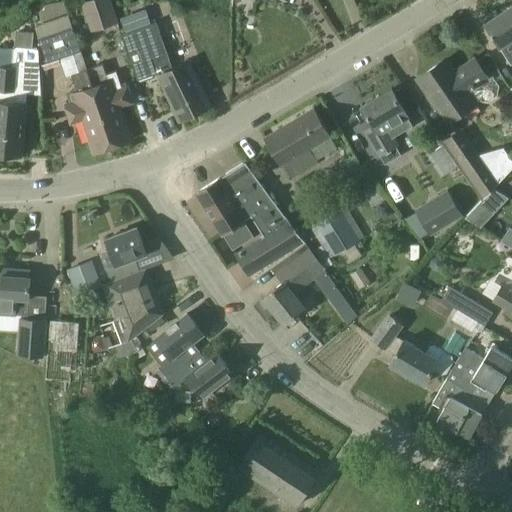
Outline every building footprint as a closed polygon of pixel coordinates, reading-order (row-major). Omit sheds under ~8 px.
[(85,0),(83,1),(92,30),(121,22),(113,0),(85,0)] [(511,5),(484,23),(500,47),(509,62),(511,59),(511,5)] [(157,22),(121,34),(138,81),(158,74),(181,121),(211,107),(189,61),(173,69),(157,22)] [(113,146),(87,69),(72,26),(39,39),(39,43),(47,64),(65,57),(77,92),(74,93),(78,105),(74,106),(73,102),(65,105),(71,124),(83,120),(94,153),(113,146)] [(0,158),(19,159),(19,157),(22,157),(27,93),(42,95),(39,48),(29,48),(31,34),(15,33),(14,46),(13,52),(0,50),(0,158)] [(446,59),(418,79),(448,121),(475,102),(477,101),(487,103),(495,97),(498,86),(492,77),(486,77),(475,60),(456,73),(446,59)] [(103,64),(87,69),(113,146),(133,140),(121,106),(133,102),(126,84),(121,85),(117,71),(107,75),(103,64)] [(363,107),(374,126),(365,131),(380,156),(385,163),(400,154),(396,147),(397,146),(393,139),(413,127),(391,90),(363,107)] [(265,138),(281,165),(283,164),(291,178),(317,162),(309,149),(317,144),(327,160),(340,152),(330,137),(331,136),(314,108),(265,138)] [(461,128),(441,142),(475,190),(482,200),(511,168),(511,161),(503,148),(479,155),(461,128)] [(305,241),(245,163),(196,193),(222,235),(224,234),(233,249),(254,236),(244,221),(252,216),(263,235),(235,253),(249,276),(305,241)] [(447,192),(416,211),(430,234),(461,215),(447,192)] [(337,204),(312,219),(334,256),(360,240),(337,204)] [(478,204),(465,218),(481,228),(492,216),(478,204)] [(111,282),(141,271),(136,258),(148,254),(137,226),(106,238),(110,249),(105,251),(101,258),(105,269),(106,269),(111,282)] [(511,229),(510,228),(502,241),(511,247),(511,229)] [(325,270),(304,245),(271,269),(282,282),(264,297),(276,311),(273,313),(280,321),(282,320),(285,323),(304,307),(294,295),(325,270)] [(0,328),(20,330),(18,356),(42,358),(45,321),(21,319),(22,315),(28,316),(30,277),(29,277),(30,270),(1,268),(1,275),(0,275),(0,328)] [(111,282),(103,286),(116,321),(119,319),(127,341),(163,313),(146,269),(141,271),(111,282)] [(90,276),(68,284),(77,295),(98,287),(95,280),(90,276)] [(400,296),(417,303),(423,289),(406,282),(400,296)] [(445,295),(442,300),(458,310),(481,323),(485,326),(488,320),(493,312),(450,286),(445,295)] [(502,286),(494,300),(508,309),(506,312),(511,315),(511,289),(511,291),(502,286)] [(158,367),(167,378),(200,352),(192,342),(203,334),(187,313),(155,338),(170,358),(158,367)] [(390,315),(372,338),(385,348),(386,346),(397,352),(390,364),(424,384),(432,370),(441,375),(446,374),(453,362),(452,356),(435,346),(429,348),(426,353),(395,335),(402,324),(390,315)] [(77,369),(78,320),(50,319),(49,368),(77,369)] [(466,347),(447,379),(470,393),(476,383),(472,380),(475,375),(485,382),(484,384),(496,391),(511,363),(511,359),(492,347),(484,359),(466,347)] [(200,352),(167,378),(175,388),(187,379),(202,398),(234,373),(218,352),(207,361),(200,352)] [(470,393),(447,379),(433,403),(444,409),(437,420),(469,437),(482,414),(464,404),(470,393)] [(426,433),(418,429),(415,432),(428,440),(432,434),(429,432),(426,433)] [(238,467),(239,468),(296,506),(318,472),(260,433),(238,467)]
